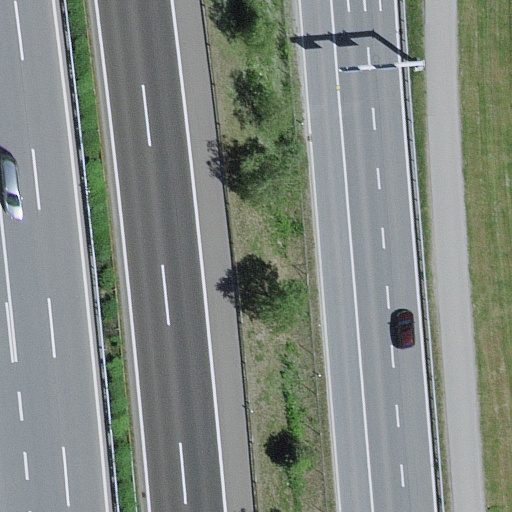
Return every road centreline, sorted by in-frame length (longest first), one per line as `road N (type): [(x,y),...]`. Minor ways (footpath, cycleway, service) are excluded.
road 1 (motorway): [(16,0),(70,511)]
road 2 (motorway): [(187,511),(134,0)]
road 3 (unclassified): [(372,511),(332,0)]
